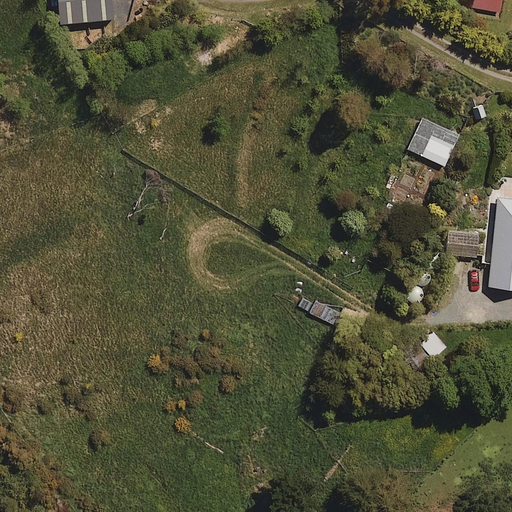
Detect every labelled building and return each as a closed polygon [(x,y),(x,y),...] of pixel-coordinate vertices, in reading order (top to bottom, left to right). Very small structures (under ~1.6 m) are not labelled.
[(116,18),(114,0),(61,0),(64,22),(116,18)] [(503,0),(473,0),(472,7),(502,11),(503,0)] [(462,134),(425,117),(410,148),(447,166),(462,134)] [(511,196),(501,196),(491,285),(511,287),(511,196)] [(482,230),(450,228),(449,254),(481,255),(482,230)] [(347,311),(306,294),(299,310),(340,327),(347,311)] [(448,346),(435,331),(423,342),(436,357),(448,346)]
